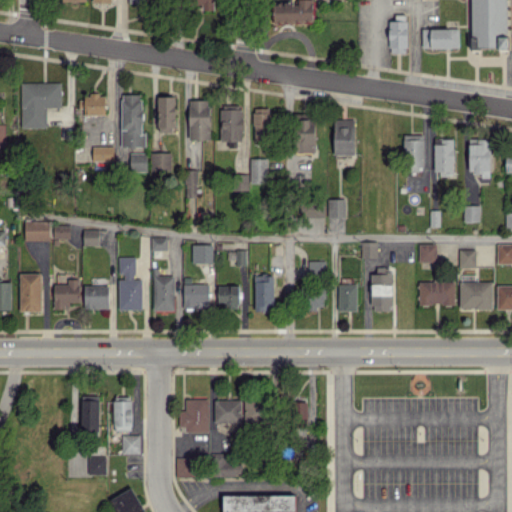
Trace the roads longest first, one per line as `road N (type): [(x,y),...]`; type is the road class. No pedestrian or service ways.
road 1 (residential): [(0,27),(511,103)]
road 2 (primary): [(0,350),(511,349)]
road 3 (residential): [(157,349),(159,478),(169,511)]
